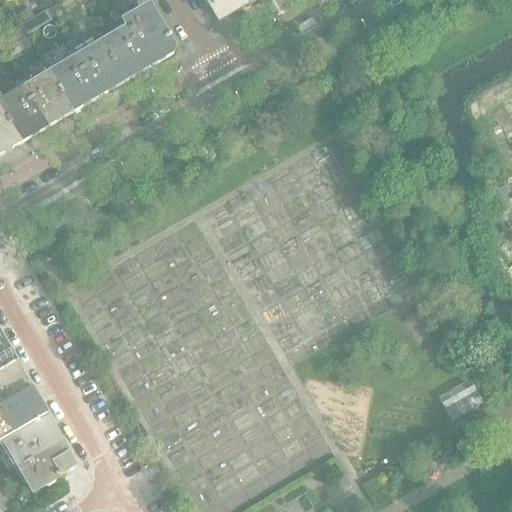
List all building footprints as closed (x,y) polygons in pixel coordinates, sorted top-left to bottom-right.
[(93,2),(92,0),(75,0),(82,9),(93,2)] [(266,0),(205,0),(219,22),(256,0),(262,0),(263,2),(266,0)] [(174,49),(149,7),(122,23),(125,28),(100,43),(124,84),(173,55),(174,49)] [(121,20),(116,11),(110,15),(115,24),(121,20)] [(73,113),(124,84),(100,43),(49,73),(73,113)] [(0,108),(20,144),(73,113),(49,73),(0,101),(0,108)] [(0,156),(20,144),(0,108),(0,156)] [(0,373),(15,365),(0,339),(0,373)] [(32,425),(46,417),(15,365),(0,373),(0,443),(2,442),(32,425)] [(483,403),(470,381),(438,399),(451,422),(483,403)] [(33,494),(76,469),(46,417),(32,425),(2,442),(18,469),(33,494)] [(1,511),(11,506),(0,486),(0,511),(1,511)]
